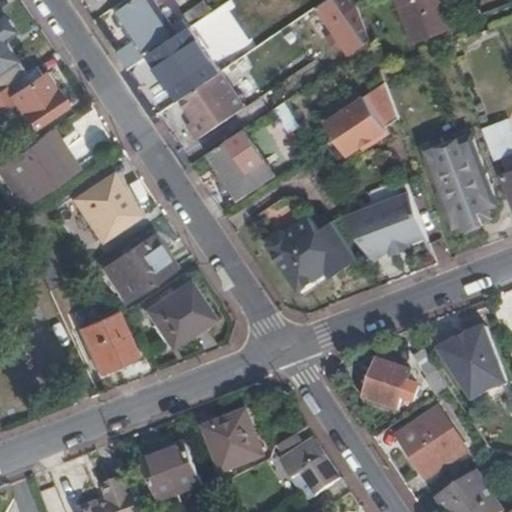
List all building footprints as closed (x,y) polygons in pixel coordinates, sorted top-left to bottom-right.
[(155,0),(137,0),(118,14),(142,48),(145,53),(175,32),(178,35),(190,27),(186,21),(175,28),(155,0)] [(329,0),(319,7),(350,54),(370,40),(357,4),(346,11),(338,0),(329,0)] [(338,0),(346,11),(357,4),(355,0),(338,0)] [(397,0),(415,43),(455,27),(443,0),(397,0)] [(0,18),(0,92),(3,90),(22,77),(8,57),(4,60),(0,54),(0,44),(12,37),(0,18)] [(199,72),(239,47),(220,18),(194,36),(195,39),(183,47),(199,72)] [(0,54),(4,60),(8,57),(0,45),(0,54)] [(136,47),(120,57),(128,69),(147,57),(145,53),(142,48),(136,47)] [(22,77),(3,90),(13,104),(31,131),(63,109),(54,96),(53,97),(40,78),(34,69),(22,77)] [(200,140),(246,108),(222,72),(181,100),(195,122),(190,125),(200,140)] [(45,75),(40,78),(53,97),(54,96),(58,93),(54,87),(45,75)] [(383,122),(398,113),(386,83),(327,123),(350,156),(389,129),(383,122)] [(0,92),(0,112),(13,104),(3,90),(0,92)] [(511,135),(506,118),(482,127),(490,149),(493,157),(511,149),(511,135)] [(241,200),(276,176),(245,130),(209,154),(241,200)] [(0,172),(23,206),(75,172),(49,132),(0,164),(0,172)] [(458,132),(443,137),(446,145),(461,139),(458,132)] [(470,231),(484,226),(483,222),(479,211),(488,207),(495,204),(476,154),(479,153),(472,135),(461,139),(446,145),(443,137),(422,145),(454,228),(467,224),(470,231)] [(479,153),(476,154),(495,204),(497,204),(479,153)] [(511,199),(511,171),(503,175),(511,199)] [(109,177),(74,202),(102,240),(137,216),(109,177)] [(410,192),(345,217),(371,257),(427,237),(410,192)] [(488,207),(479,211),(483,222),(492,218),(488,207)] [(341,273),(359,261),(324,209),(290,232),(281,231),(271,238),(269,246),(299,292),(326,275),(337,268),(341,273)] [(124,299),(172,267),(152,237),(104,270),(124,299)] [(329,281),(341,273),(337,268),(326,275),(329,281)] [(174,346),(211,321),(187,285),(145,314),(155,329),(160,326),(174,346)] [(80,332),(99,375),(136,359),(117,316),(80,332)] [(487,326),(466,334),(466,339),(461,340),(458,336),(440,348),(475,399),(492,388),(509,383),(487,326)] [(424,382),(432,393),(447,383),(445,381),(425,351),(412,358),(427,380),(424,382)] [(406,385),(410,370),(378,359),(366,398),(403,411),(406,401),(414,404),(419,388),(406,385)] [(427,477),(467,450),(439,408),(399,436),(427,477)] [(224,471),(263,456),(247,413),(208,428),(224,471)] [(283,459),(279,461),(307,501),(341,478),(314,438),(304,444),(295,432),(274,446),(283,459)] [(176,501),(173,493),(199,483),(184,443),(168,450),(169,454),(146,463),(162,506),(176,501)] [(502,511),(476,473),(439,498),(448,511),(502,511)] [(139,511),(127,478),(102,488),(108,504),(100,507),(99,504),(79,511),(139,511)]
